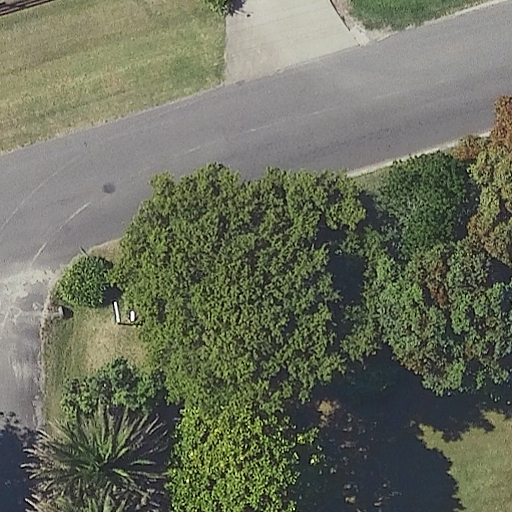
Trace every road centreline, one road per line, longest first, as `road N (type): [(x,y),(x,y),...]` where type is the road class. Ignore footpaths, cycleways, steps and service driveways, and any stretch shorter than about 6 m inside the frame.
road 1 (residential): [(0,208),(511,56)]
road 2 (unknown): [(204,147),(207,0)]
